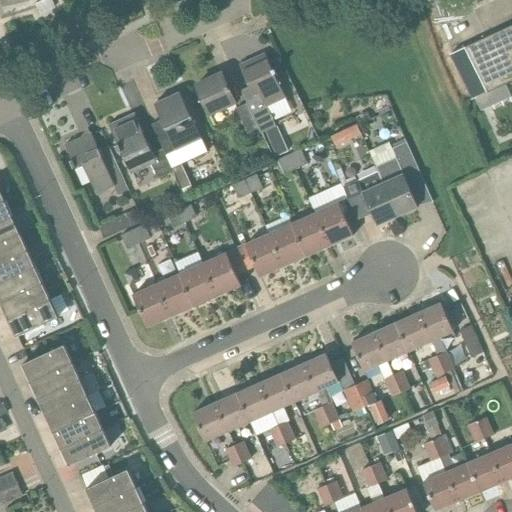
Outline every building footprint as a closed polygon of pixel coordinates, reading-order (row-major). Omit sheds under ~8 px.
[(36,9),(39,15),(54,8),(50,0),(43,0),(34,4),(36,9)] [(445,24),(455,45),(484,31),(474,10),(445,24)] [(511,80),(511,25),(464,48),(487,92),(511,80)] [(450,54),(473,99),(487,92),(464,48),(450,54)] [(267,106),(285,98),(265,54),(240,65),(251,91),(243,95),(247,103),(259,128),(261,133),(276,126),(267,106)] [(210,114),(235,102),(222,73),(197,85),(210,114)] [(166,155),(201,139),(180,92),(155,104),(165,127),(156,132),(163,149),(163,148),(166,155)] [(248,133),(259,128),(247,103),(236,108),(248,133)] [(358,115),(360,122),(371,118),(368,111),(358,115)] [(163,148),(163,149),(153,153),(135,113),(134,114),(134,115),(111,126),(110,124),(109,125),(131,172),(150,163),(158,179),(174,172),(173,168),(166,155),(163,148)] [(332,136),(336,146),(361,134),(357,124),(332,136)] [(109,146),(99,150),(91,133),(90,133),(91,136),(82,140),(81,138),(65,144),(72,160),(70,161),(73,168),(83,164),(97,195),(114,187),(118,195),(129,191),(109,146)] [(288,151),(283,138),(271,144),(277,156),(288,151)] [(377,172),(397,216),(418,206),(408,185),(422,179),(406,143),(391,150),(395,158),(376,167),(378,171),(377,172)] [(307,164),(301,150),(290,155),(296,169),(307,164)] [(278,160),(284,174),(296,169),(290,155),(278,160)] [(181,165),(173,168),(174,172),(182,189),(191,185),(181,165)] [(336,171),(341,183),(346,181),(341,169),(336,171)] [(377,225),(397,216),(377,172),(359,180),(358,180),(343,186),(353,209),(367,203),(377,225)] [(256,174),(245,179),(251,193),(263,188),(256,174)] [(239,199),(251,193),(245,179),(233,185),(239,199)] [(0,221),(12,216),(4,199),(0,201),(0,221)] [(354,235),(339,203),(316,213),(331,246),(354,235)] [(191,204),(179,209),(185,223),(197,218),(191,204)] [(167,214),(173,228),(185,223),(179,209),(167,214)] [(126,214),(132,227),(141,223),(135,210),(126,214)] [(331,246),(316,213),(292,224),(307,257),(331,246)] [(103,239),(132,227),(126,214),(98,226),(104,238),(102,238),(103,239)] [(0,242),(20,233),(12,216),(0,221),(0,242)] [(269,234),(284,267),(307,257),(292,224),(269,234)] [(145,225),(133,230),(139,244),(151,239),(145,225)] [(150,229),(152,235),(160,232),(158,225),(150,229)] [(121,235),(127,249),(139,244),(133,230),(121,235)] [(0,262),(28,250),(20,233),(0,242),(0,262)] [(245,244),(236,248),(246,270),(255,266),(260,277),(284,267),(269,234),(246,245),(245,244)] [(237,275),(246,270),(236,248),(203,263),(218,296),(241,286),(237,275)] [(0,282),(36,267),(28,250),(0,262),(0,282)] [(203,263),(180,274),(195,306),(218,296),(203,263)] [(0,299),(1,303),(43,283),(36,267),(0,282),(0,299)] [(157,284),(171,317),(195,306),(180,274),(157,284)] [(9,319),(51,300),(43,283),(1,303),(9,319)] [(133,295),(148,327),(171,317),(157,284),(133,295)] [(51,300),(9,319),(17,336),(59,317),(51,300)] [(440,338),(454,331),(441,303),(419,313),(431,341),(438,355),(445,373),(446,372),(456,393),(463,390),(440,338)] [(409,351),(431,341),(419,313),(397,323),(409,351)] [(387,361),(409,351),(397,323),(374,333),(387,361)] [(393,375),(387,361),(374,333),(352,343),(364,371),(379,364),(393,396),(401,392),(393,375)] [(466,346),(471,358),(484,353),(479,341),(466,346)] [(31,381),(72,362),(65,345),(23,364),(31,381)] [(304,364),(317,392),(339,382),(327,354),(304,364)] [(436,377),(445,373),(438,355),(428,359),(436,377)] [(106,367),(102,357),(97,359),(101,369),(106,367)] [(428,360),(419,364),(423,373),(432,369),(428,360)] [(38,398),(80,379),(72,362),(31,381),(38,398)] [(295,402),(317,392),(304,364),(282,373),(295,402)] [(393,375),(401,392),(410,389),(402,371),(393,375)] [(272,412),(295,402),(282,373),(260,383),(272,412)] [(449,385),(445,376),(429,383),(433,393),(449,385)] [(46,415),(88,396),(80,379),(38,398),(46,415)] [(366,407),(370,405),(377,402),(368,380),(356,385),(366,407)] [(250,421),(272,412),(260,383),(238,393),(250,421)] [(354,412),(366,407),(356,385),(344,390),(354,412)] [(451,392),(448,386),(441,389),(444,395),(451,392)] [(228,431),(250,421),(238,393),(215,403),(228,431)] [(54,432),(96,413),(88,396),(46,415),(54,432)] [(377,402),(370,405),(378,424),(389,419),(381,401),(377,402)] [(323,406),(331,424),(334,431),(342,427),(331,402),(323,406)] [(206,441),(228,431),(215,403),(193,413),(206,441)] [(322,428),(331,424),(323,406),(314,410),(322,428)] [(422,416),(427,428),(437,424),(431,412),(422,416)] [(62,449),(103,429),(96,413),(54,432),(62,449)] [(494,435),(486,418),(468,426),(475,444),(494,435)] [(279,426),(286,443),(296,439),(288,422),(279,426)] [(449,454),(442,436),(437,424),(427,428),(432,440),(458,501),(480,491),(468,462),(455,468),(449,454)] [(277,447),(286,443),(279,426),(270,430),(277,447)] [(69,466),(111,446),(103,429),(62,449),(69,466)] [(381,436),(389,455),(400,451),(392,431),(381,436)] [(458,501),(432,440),(424,444),(437,476),(423,481),(436,510),(458,501)] [(242,463),(251,459),(243,442),(234,446),(242,463)] [(511,443),(491,453),(503,482),(511,478),(511,443)] [(234,467),(242,463),(234,446),(226,449),(234,467)] [(480,491),(503,482),(491,453),(468,462),(480,491)] [(379,484),(387,480),(380,462),(371,466),(379,484)] [(378,484),(379,484),(371,466),(362,470),(369,487),(367,488),(373,503),(362,508),(364,511),(390,511),(385,498),(384,498),(378,484)] [(94,505),(136,486),(129,469),(87,488),(94,505)] [(0,492),(18,484),(12,473),(0,478),(0,492)] [(326,485),(334,503),(343,499),(336,481),(326,485)] [(299,511),(268,483),(251,502),(262,511),(299,511)] [(18,484),(0,492),(0,501),(2,506),(23,496),(18,484)] [(325,506),(334,503),(326,485),(318,488),(325,506)] [(97,511),(124,511),(144,503),(136,486),(94,505),(97,511)] [(385,498),(390,511),(417,511),(407,489),(385,498)] [(148,511),(144,503),(124,511),(148,511)]
